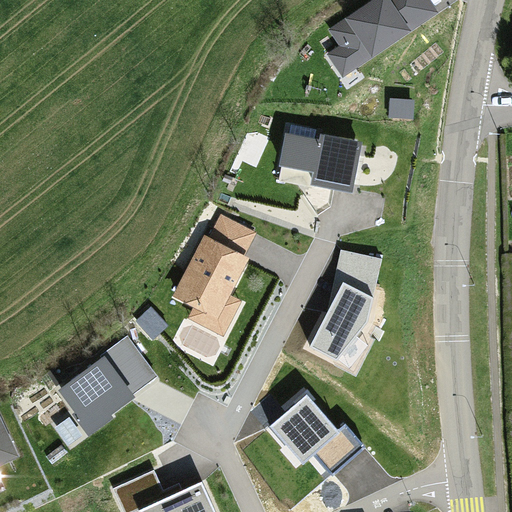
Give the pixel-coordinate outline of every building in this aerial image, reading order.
[(327,54),(342,76),(436,12),(427,0),(374,0),(329,31),(340,46),(327,54)] [(390,99),(389,117),(414,118),(414,100),(390,99)] [(312,185),(352,192),(361,142),(320,135),(320,140),(284,134),(279,166),(314,172),(312,185)] [(220,215),(209,238),(244,256),(255,233),(220,215)] [(204,236),(173,296),(193,307),(188,317),(222,335),(240,301),(229,296),(248,258),(244,256),(209,238),(204,236)] [(341,250),(327,312),(310,346),(336,359),(367,323),(381,259),(341,250)] [(152,307),(135,321),(152,340),(168,325),(152,307)] [(101,359),(129,396),(155,376),(126,336),(99,356),(101,359)] [(101,359),(58,391),(91,434),(112,418),(110,415),(131,399),(129,396),(101,359)] [(307,396),(270,427),(301,463),(338,432),(307,396)] [(136,511),(139,511),(182,492),(178,482),(162,490),(153,471),(114,489),(124,511),(136,511)] [(139,511),(214,511),(201,483),(182,492),(139,511)]
